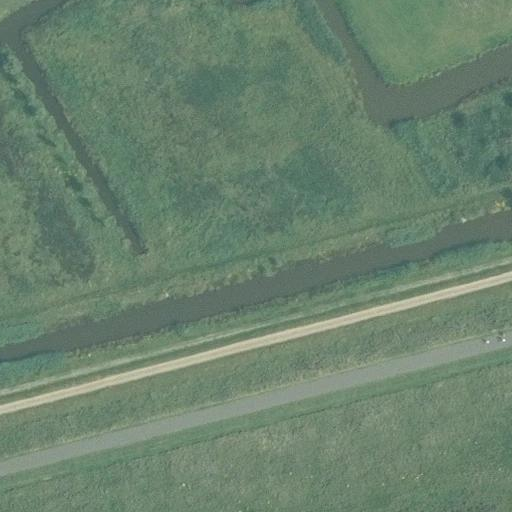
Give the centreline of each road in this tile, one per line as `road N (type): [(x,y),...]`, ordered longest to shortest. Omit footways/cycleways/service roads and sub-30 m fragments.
road 1 (unknown): [(0,409),(511,276)]
road 2 (track): [(0,391),(511,258)]
